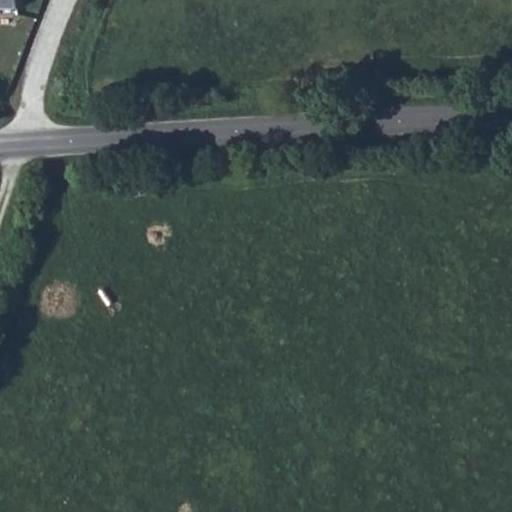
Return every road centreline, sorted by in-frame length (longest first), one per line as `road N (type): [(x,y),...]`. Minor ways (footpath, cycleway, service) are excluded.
road 1 (tertiary): [(21,144),(511,116)]
road 2 (unclassified): [(21,144),(63,0)]
